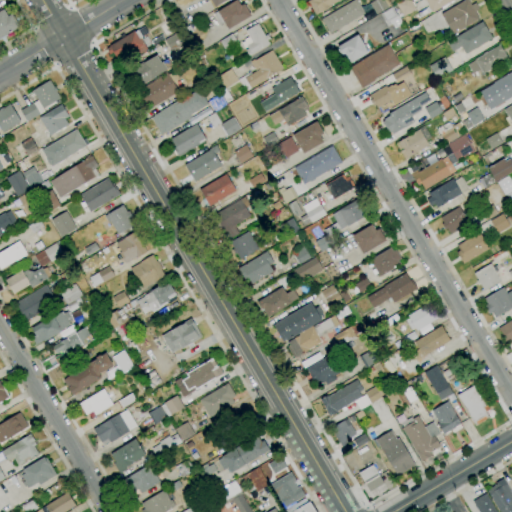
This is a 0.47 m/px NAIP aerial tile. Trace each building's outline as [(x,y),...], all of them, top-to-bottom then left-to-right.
[(227,29),(217,12),(236,0),(240,6),(244,4),(250,15),(227,29)] [(315,15),(307,1),(308,0),(340,0),(330,6),(330,7),(319,13),(315,15)] [(330,34),(321,19),(354,0),(356,0),(364,14),(330,34)] [(375,0),(382,0),(388,8),(375,15),(369,3),(375,0)] [(403,17),(396,4),(402,0),(410,0),(416,9),(403,17)] [(454,0),(432,13),(424,0),(454,0)] [(451,35),(440,14),(465,0),(467,0),(471,5),(476,3),(479,9),(475,11),(479,19),(451,35)] [(379,14),(392,7),(400,19),(387,27),(379,14)] [(0,10),(3,9),(8,16),(12,14),(19,27),(0,38),(0,10)] [(465,54),(460,47),(452,52),(446,43),(447,43),(481,22),(491,38),(465,54)] [(248,57),(245,51),(247,49),(246,47),(244,49),(241,43),(244,41),(243,40),(248,37),(244,31),(257,24),(265,36),(267,35),(270,40),(268,42),(270,44),(248,57)] [(122,56),(114,43),(134,31),(134,32),(138,30),(142,37),(140,38),(144,45),(137,49),(136,48),(122,56)] [(225,51),(219,41),(232,34),(238,44),(225,51)] [(349,63),(344,55),(342,56),(337,47),(357,35),(368,52),(349,63)] [(362,88),(349,68),(350,68),(388,45),(400,64),(374,79),(375,80),(362,88)] [(482,74),(480,70),(477,71),(473,74),(467,65),(499,45),(507,59),(482,74)] [(245,92),(238,80),(243,77),(244,78),(255,72),(249,62),(254,59),(255,60),(272,50),(282,69),(275,73),(276,75),(274,76),(273,74),(272,75),(273,77),(271,78),(270,76),(268,77),(269,79),(267,80),(267,79),(250,88),(251,89),(245,92)] [(137,88),(128,71),(146,61),(156,55),(160,63),(162,62),(167,70),(151,79),(152,79),(137,88)] [(436,80),(428,66),(444,57),(452,71),(436,80)] [(396,83),(391,75),(405,67),(410,75),(396,83)] [(220,92),(212,80),(231,69),(238,81),(220,92)] [(151,108),(147,101),(145,102),(138,91),(146,86),(167,73),(168,75),(175,71),(179,79),(173,83),(178,92),(151,108)] [(511,96),(489,110),(479,92),(493,84),(493,83),(511,71),(511,96)] [(265,112),(259,103),(274,94),(270,89),(289,77),(292,82),(294,81),(298,86),(296,87),(299,92),(265,112)] [(27,121),(20,110),(32,103),(33,103),(37,101),(32,91),(50,80),(54,87),(57,91),(56,92),(60,98),(42,109),(44,112),(39,114),(27,121)] [(377,108),(374,104),(372,105),(370,100),(372,99),(369,95),(386,85),(387,87),(391,85),(391,86),(394,84),(396,86),(402,82),(410,95),(393,105),(390,100),(377,108)] [(161,134),(152,117),(154,116),(153,115),(198,88),(199,89),(208,105),(191,115),(192,117),(164,134),(163,133),(161,134)] [(249,102),(248,101),(242,105),(238,99),(244,95),(245,96),(254,90),(258,96),(249,102)] [(392,135),(390,133),(388,134),(382,122),(384,121),(383,120),(389,116),(388,114),(424,92),(429,101),(418,108),(420,110),(409,117),(413,122),(392,135)] [(455,102),(451,96),(459,92),(462,98),(455,102)] [(220,94),(226,104),(215,111),(208,101),(220,94)] [(288,126),(284,120),(274,125),(269,116),(301,97),(308,108),(303,111),(306,116),(288,126)] [(458,115),(452,106),(457,103),(458,104),(468,98),(472,106),(462,112),(462,113),(458,115)] [(430,119),(424,108),(435,101),(442,112),(430,119)] [(50,136),(39,118),(61,104),(68,116),(64,119),(68,125),(50,136)] [(511,123),(503,110),(511,104),(511,123)] [(3,133),(0,128),(0,108),(2,107),(3,109),(9,105),(20,122),(3,133)] [(473,126),(465,114),(476,107),(484,119),(473,126)] [(452,122),(450,118),(445,121),(440,114),(451,108),(458,119),(452,122)] [(213,128),(206,117),(214,112),(221,123),(213,128)] [(227,137),(220,125),(220,124),(232,118),(239,130),(227,137)] [(303,154),(292,135),(316,121),(323,133),(319,136),(323,143),(303,154)] [(461,124),(463,122),(464,124),(468,121),(472,128),(466,131),(461,124)] [(466,131),(464,132),(464,133),(458,137),(453,129),(452,130),(456,137),(446,144),(437,130),(448,123),(451,127),(458,122),(460,125),(461,124),(466,131)] [(177,157),(173,150),(175,148),(170,139),(196,124),(206,141),(177,157)] [(278,139),(273,131),(283,125),(288,133),(278,139)] [(405,160),(395,144),(423,126),(430,138),(425,141),(428,145),(405,160)] [(46,158),(45,160),(49,165),(50,166),(51,167),(86,146),(76,129),(41,150),(46,158)] [(268,148),(262,138),(273,132),(278,142),(268,148)] [(491,150),(485,139),(496,133),(502,143),(491,150)] [(456,162),(446,145),(463,135),(469,144),(470,143),(472,146),(471,147),(474,153),(476,152),(480,158),(474,162),(469,154),(456,162)] [(276,145),(285,158),(297,149),(288,136),(276,145)] [(27,156),(20,144),(30,137),(38,150),(27,156)] [(193,182),(183,166),(184,165),(209,150),(209,149),(215,145),(219,152),(214,155),(220,166),(193,182)] [(240,164),(232,152),(233,152),(245,145),(252,156),(240,164)] [(304,185),(294,168),(294,167),(331,146),(342,162),(334,167),(335,168),(331,170),(330,169),(314,178),(315,179),(310,182),(309,181),(304,185)] [(60,199),(50,182),(91,156),(97,167),(95,168),(99,175),(60,199)] [(446,157),(455,171),(424,190),(420,183),(417,185),(410,174),(415,171),(417,173),(439,159),(440,160),(446,157)] [(490,173),(487,168),(503,159),(504,162),(511,157),(511,171),(511,172),(495,182),(490,173)] [(16,195),(6,178),(19,171),(28,188),(16,195)] [(252,188),(248,180),(260,173),(264,181),(252,188)] [(495,182),(483,189),(478,180),(490,173),(495,182)] [(209,207),(199,189),(226,174),(236,191),(209,207)] [(333,200),(324,185),(342,175),(342,176),(343,175),(345,178),(348,177),(349,180),(353,188),(333,200)] [(29,181),(37,176),(41,182),(34,187),(32,183),(28,185),(26,183),(29,181)] [(450,209),(447,202),(437,208),(435,204),(431,207),(427,199),(430,197),(428,193),(452,179),(453,180),(461,176),(468,189),(467,190),(467,189),(461,193),(465,200),(450,209)] [(511,190),(504,195),(497,183),(508,176),(511,183),(511,190)] [(89,212),(85,207),(83,208),(80,204),(83,202),(79,195),(80,195),(108,178),(112,185),(113,184),(119,195),(89,212)] [(60,205),(46,213),(33,191),(41,186),(45,193),(51,190),(60,205)] [(284,204),(277,190),(283,187),(284,190),(290,187),(296,197),(284,204)] [(28,216),(17,199),(29,192),(40,208),(28,216)] [(230,239),(225,231),(224,232),(214,215),(240,199),(250,216),(235,226),(239,233),(230,239)] [(311,224),(304,213),(306,212),(302,206),(315,199),(325,215),(311,224)] [(293,218),(287,205),(295,200),(301,213),(293,218)] [(347,226),(338,211),(354,201),(363,216),(347,226)] [(117,235),(109,222),(108,223),(104,216),(122,205),(127,212),(128,211),(131,215),(129,217),(134,225),(117,235)] [(485,222),(480,213),(492,205),(497,214),(485,222)] [(449,234),(445,228),(444,229),(441,225),(443,224),(439,218),(440,218),(458,207),(468,223),(449,234)] [(5,214),(9,211),(17,224),(13,227),(13,228),(0,235),(0,214),(4,212),(5,214)] [(60,237),(50,220),(66,211),(75,227),(60,237)] [(496,234),(489,221),(501,214),(504,219),(510,215),(511,219),(511,221),(508,224),(509,227),(496,234)] [(286,239),(278,227),(279,226),(291,218),(299,231),(286,239)] [(363,254),(351,236),(353,236),(371,224),(375,230),(379,229),(386,240),(363,254)] [(240,259),(236,253),(235,254),(233,250),(234,249),(230,242),(248,231),(249,231),(259,248),(240,259)] [(125,264),(119,255),(121,254),(115,244),(135,232),(146,252),(125,264)] [(462,264),(456,253),(459,250),(456,246),(457,245),(479,232),(488,249),(462,264)] [(26,255),(0,270),(0,252),(18,241),(26,255)] [(41,267),(34,256),(55,243),(58,248),(60,246),(64,252),(61,254),(41,267)] [(88,256),(84,249),(94,243),(98,249),(88,256)] [(298,265),(291,253),(303,246),(309,258),(298,265)] [(379,277),(377,274),(374,275),(371,271),(374,269),(369,260),(390,248),(392,252),(396,250),(401,259),(397,261),(400,265),(379,277)] [(251,285),(247,278),(244,280),(237,269),(267,251),(273,262),(268,265),(272,272),(251,285)] [(142,289),(130,269),(141,262),(152,255),(156,262),(157,261),(162,269),(161,270),(164,275),(142,289)] [(321,270),(315,257),(291,269),(298,282),(321,270)] [(484,291),(480,284),(478,285),(476,281),(477,280),(473,274),(490,263),(492,267),(495,265),(498,270),(495,272),(500,281),(484,291)] [(13,294),(4,280),(21,270),(22,273),(26,270),(33,272),(41,267),(42,269),(46,268),(51,275),(31,288),(29,285),(13,294)] [(93,287),(88,278),(108,267),(114,276),(93,287)] [(372,309),(366,297),(383,287),(383,286),(405,273),(409,281),(411,280),(417,289),(393,303),(390,298),(372,309)] [(360,293),(355,285),(365,278),(370,286),(360,293)] [(25,321),(15,304),(45,285),(46,286),(59,279),(63,284),(57,288),(59,292),(53,296),(57,302),(25,321)] [(71,312),(68,308),(64,311),(62,308),(66,305),(59,293),(74,284),(75,285),(77,284),(80,287),(77,289),(82,296),(77,299),(81,306),(80,307),(79,306),(71,312)] [(143,314),(137,304),(131,307),(129,303),(135,300),(136,301),(151,291),(159,285),(161,288),(167,284),(173,293),(174,292),(176,295),(165,301),(167,304),(155,311),(153,310),(152,309),(143,314)] [(329,306),(320,292),(320,291),(331,285),(340,300),(329,306)] [(268,318),(262,309),(261,310),(256,302),(281,287),(291,303),(268,318)] [(496,318),(492,312),(488,315),(483,307),(487,305),(483,299),(493,293),(502,288),(511,303),(511,308),(505,312),(496,318)] [(118,308),(112,297),(122,291),(128,302),(118,308)] [(282,342),(272,326),(276,324),(275,323),(311,302),(322,320),(286,341),(285,340),(282,342)] [(339,320),(335,313),(346,306),(350,313),(339,320)] [(422,335),(419,330),(416,332),(414,328),(411,329),(405,320),(409,318),(407,316),(424,306),(427,312),(431,310),(437,319),(429,323),(433,329),(422,335)] [(36,345),(31,337),(35,336),(30,329),(61,311),(63,314),(67,311),(72,320),(68,322),(69,325),(62,329),(62,330),(36,345)] [(123,322),(120,324),(126,335),(121,338),(115,329),(114,329),(106,317),(116,311),(123,322)] [(114,329),(107,334),(101,325),(108,321),(107,320),(101,323),(98,318),(103,315),(105,318),(106,317),(114,329)] [(171,354),(160,336),(190,318),(201,337),(181,349),(180,348),(171,354)] [(293,358),(286,347),(288,346),(286,343),(298,335),(298,334),(311,326),(312,327),(318,323),(318,324),(328,318),(334,328),(318,337),(321,342),(308,350),(308,351),(296,358),(295,357),(293,358)] [(511,341),(505,346),(501,339),(503,337),(498,329),(498,328),(511,319),(511,341)] [(418,350),(413,342),(440,326),(449,341),(415,361),(410,354),(418,350)] [(58,358),(52,348),(78,331),(85,327),(93,340),(83,347),(81,344),(58,358)] [(338,347),(332,337),(349,327),(356,338),(349,342),(349,341),(338,347)] [(407,344),(403,338),(413,331),(417,338),(407,344)] [(366,368),(359,357),(370,350),(377,361),(366,368)] [(122,374),(112,358),(122,351),(133,367),(122,374)] [(71,397),(66,388),(68,387),(64,381),(90,364),(89,363),(96,359),(95,358),(99,355),(100,356),(105,353),(113,366),(99,374),(101,378),(71,397)] [(326,385),(324,382),(319,385),(317,384),(315,383),(313,381),(309,375),(310,374),(306,369),(330,354),(337,365),(339,364),(341,367),(338,369),(340,372),(334,376),(336,379),(326,385)] [(183,397),(175,384),(188,377),(186,374),(211,359),(218,370),(216,371),(219,375),(195,390),(183,397)] [(440,401),(436,394),(436,395),(423,373),(436,366),(448,387),(452,394),(440,401)] [(448,381),(443,372),(448,369),(453,378),(448,381)] [(151,388),(143,376),(153,371),(160,383),(151,388)] [(329,416),(326,412),(327,412),(325,409),(324,409),(321,404),(322,403),(320,400),(327,396),(327,397),(328,397),(356,380),(362,390),(358,393),(361,397),(365,395),(364,393),(377,385),(383,395),(380,397),(380,398),(359,410),(356,404),(342,412),(341,409),(336,412),(337,413),(332,416),(332,415),(329,416)] [(0,383),(8,398),(0,402),(0,383)] [(209,418),(199,400),(227,383),(235,396),(231,398),(234,403),(209,418)] [(474,425),(456,396),(471,386),(484,407),(487,405),(490,409),(485,412),(488,417),(486,418),(487,418),(477,424),(475,422),(476,424),(474,425)] [(91,419),(88,414),(85,415),(79,403),(103,389),(112,405),(94,416),(91,419)] [(122,408),(118,402),(131,393),(135,400),(122,408)] [(171,415),(164,404),(176,396),(176,397),(183,407),(171,415)] [(442,435),(436,424),(438,423),(431,410),(447,401),(462,428),(453,433),(451,430),(442,435)] [(104,446),(101,443),(101,444),(92,430),(126,410),(136,426),(110,443),(109,443),(104,446)] [(0,443),(0,424),(19,413),(28,426),(0,443)] [(421,462),(402,428),(403,428),(400,423),(411,417),(412,419),(417,416),(424,427),(432,422),(439,434),(434,437),(439,447),(429,453),(431,456),(421,462)] [(340,448),(329,429),(343,421),(346,426),(350,424),(356,434),(346,439),(348,443),(340,448)] [(192,434),(186,422),(174,428),(181,440),(192,434)] [(397,477),(375,441),(390,431),(396,439),(397,438),(415,466),(397,477)] [(18,466),(14,458),(8,461),(2,451),(30,433),(35,441),(37,445),(34,446),(39,454),(30,459),(30,458),(24,461),(25,462),(18,466)] [(169,436),(170,438),(176,434),(181,443),(156,458),(151,449),(159,444),(158,442),(169,436)] [(357,448),(352,440),(363,434),(368,441),(357,448)] [(221,458),(221,457),(234,449),(257,435),(261,442),(264,440),(268,447),(267,448),(268,450),(231,473),(227,468),(224,470),(217,460),(221,458)] [(119,474),(113,464),(115,463),(110,454),(121,447),(121,448),(135,439),(138,445),(140,444),(143,448),(141,450),(144,455),(125,467),(127,469),(119,474)] [(29,488),(27,485),(25,487),(22,483),(25,481),(22,475),(25,474),(23,470),(44,457),(45,459),(46,458),(56,475),(39,485),(38,482),(29,488)] [(182,478),(174,467),(184,461),(185,462),(188,460),(193,469),(190,471),(191,472),(182,478)] [(140,494),(138,490),(131,494),(123,480),(150,464),(160,482),(140,494)] [(364,484),(358,473),(372,465),(379,476),(364,484)] [(256,492),(246,474),(258,467),(268,485),(256,492)] [(285,508),(282,503),(281,504),(270,485),(291,473),(296,482),(294,483),(297,488),(299,487),(305,496),(285,508)] [(511,511),(499,511),(487,490),(496,484),(495,483),(503,479),(511,494),(511,511)] [(238,511),(232,500),(221,506),(214,494),(223,489),(235,482),(242,494),(241,494),(251,511),(238,511)] [(140,511),(144,509),(141,503),(163,490),(170,501),(172,500),(175,506),(164,511),(140,511)] [(35,511),(67,492),(76,506),(65,511),(35,511)] [(478,511),(472,501),(473,501),(485,493),(496,511),(478,511)] [(285,511),(284,510),(305,498),(308,502),(309,501),(310,503),(311,503),(316,511),(285,511)] [(29,511),(24,511),(21,505),(32,499),(37,508),(29,511)]
